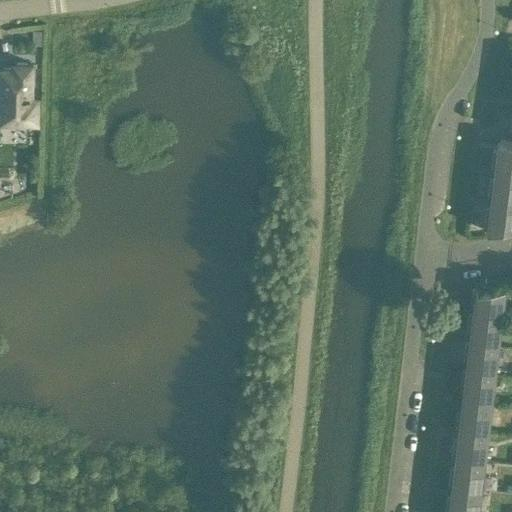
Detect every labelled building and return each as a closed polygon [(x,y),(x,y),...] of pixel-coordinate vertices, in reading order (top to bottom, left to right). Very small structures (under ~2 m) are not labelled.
[(0,118),(29,119),(29,117),(35,117),(35,96),(29,96),(30,62),(13,61),(13,66),(0,66),(0,118)] [(511,140),(497,138),(495,149),(493,149),(490,168),(493,168),(511,170),(511,140)] [(490,197),(493,197),(511,199),(511,170),(493,168),(492,178),(489,178),(487,197),(490,197)] [(511,199),(493,197),(490,197),(489,207),(486,206),(483,229),(511,224),(511,199)] [(471,312),(474,312),(500,316),(503,284),(471,289),(469,302),(472,302),(471,312)] [(468,341),(496,344),(500,316),(474,312),(471,312),(468,312),(466,331),(469,331),(468,341)] [(465,360),(464,369),(493,373),(496,344),(468,341),(465,340),(463,359),(465,360)] [(461,369),(459,388),(462,388),(461,399),(464,399),(489,402),(493,373),(464,369),(461,369)] [(457,409),(454,428),(457,428),(486,432),(489,402),(464,399),(461,399),(459,409),(457,409)] [(482,460),(486,432),(457,428),(456,438),(453,437),(451,456),(454,457),(482,460)] [(450,485),(453,486),(479,489),(482,460),(454,457),(453,466),(450,466),(448,485),(450,485)] [(476,511),(479,489),(453,486),(450,485),(449,495),(446,495),(444,511),(476,511)]
